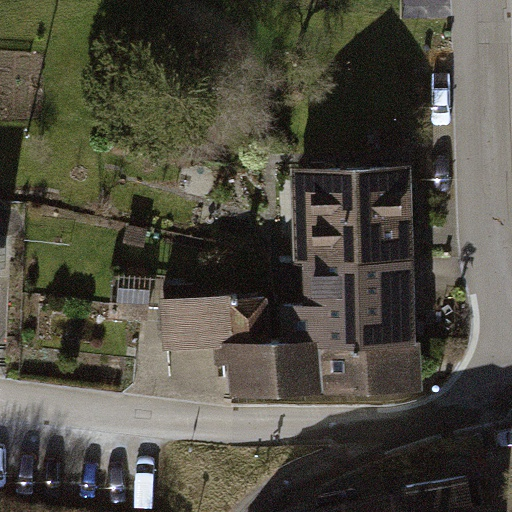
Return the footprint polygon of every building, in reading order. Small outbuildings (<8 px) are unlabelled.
[(424,175),(297,179),(300,270),(427,265),(424,175)] [(429,350),(427,265),(300,270),(302,350),(429,350)] [(164,306),(165,354),(233,353),(254,353),(254,305),(164,306)] [(254,353),(233,353),(234,399),(429,395),(429,350),(302,350),(254,353)] [(413,511),(480,511),(472,479),(409,494),(412,507),(413,511)]
